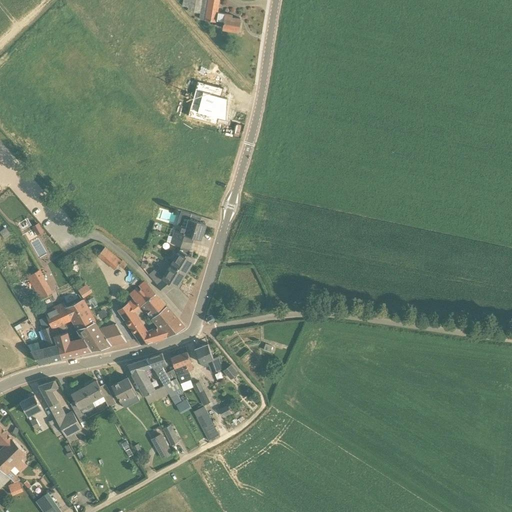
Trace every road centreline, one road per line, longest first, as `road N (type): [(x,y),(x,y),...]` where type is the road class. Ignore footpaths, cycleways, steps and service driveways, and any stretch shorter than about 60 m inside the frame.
road 1 (unclassified): [(195,329),(314,314),(511,340)]
road 2 (residential): [(0,390),(161,348),(195,329)]
road 3 (residential): [(195,329),(249,144)]
road 4 (unclassified): [(249,144),(276,0)]
